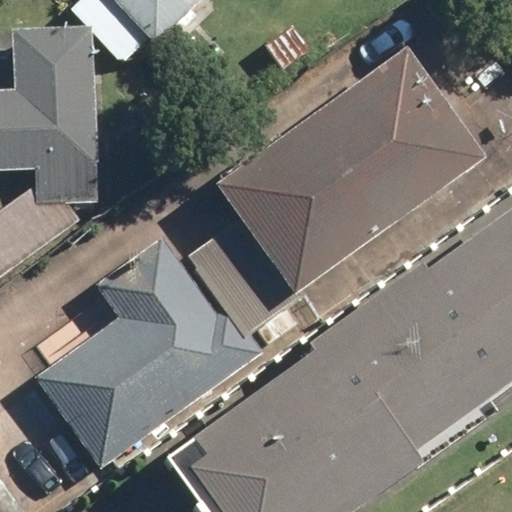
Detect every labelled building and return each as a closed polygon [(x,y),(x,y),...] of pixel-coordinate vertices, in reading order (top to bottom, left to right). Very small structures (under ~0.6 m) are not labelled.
[(84,0),(82,2),(128,56),(152,35),(157,41),(205,0),(84,0)] [(0,280),(83,222),(68,201),(103,200),(96,23),(13,26),(15,87),(0,87),(0,167),(42,166),(43,183),(0,212),(0,280)] [(493,155),(412,42),(386,61),(369,37),(331,64),(347,88),(218,179),(299,293),(493,155)] [(159,467),(191,511),(363,511),(412,477),(405,466),(511,388),(511,198),(319,339),(325,347),(159,467)] [(121,317),(39,376),(103,464),(260,349),(233,311),(221,320),(165,242),(100,289),(121,317)]
